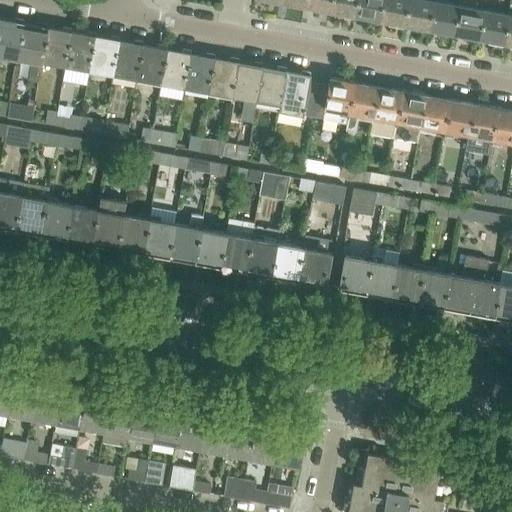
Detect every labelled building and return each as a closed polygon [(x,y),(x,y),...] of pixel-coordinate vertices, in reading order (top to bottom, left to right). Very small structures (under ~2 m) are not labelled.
[(302,0),(302,7),(327,11),(329,0),(302,0)] [(329,0),(327,11),(352,16),(354,0),(329,0)] [(354,0),(352,16),(377,20),(380,0),(354,0)] [(406,0),(380,0),(377,20),(402,25),(406,0)] [(406,0),(402,25),(427,30),(432,0),(406,0)] [(457,4),(436,0),(432,0),(427,30),(451,34),(457,4)] [(457,4),(451,34),(477,39),(483,8),(457,4)] [(507,13),(483,8),(477,39),(502,43),(507,13)] [(511,13),(507,13),(502,43),(511,45),(511,13)] [(0,53),(16,57),(22,21),(0,16),(0,53)] [(46,25),(22,21),(16,57),(30,59),(27,79),(36,81),(40,61),(46,25)] [(40,61),(64,65),(70,30),(46,25),(40,61)] [(88,70),(94,34),(70,30),(64,65),(88,70)] [(118,38),(94,34),(88,70),(112,74),(118,38)] [(136,78),(142,43),(118,38),(112,74),(136,78)] [(165,47),(142,43),(136,78),(159,82),(165,47)] [(183,87),(190,51),(165,47),(159,82),(183,87)] [(213,56),(190,51),(183,87),(207,91),(213,56)] [(231,95),(237,60),(213,56),(207,91),(231,95)] [(261,64),(237,60),(231,95),(255,100),(261,64)] [(278,108),(285,69),(261,64),(255,100),(278,104),(277,108),(278,108)] [(310,73),(285,69),(278,108),(312,114),(317,84),(308,82),(310,73)] [(353,81),(329,77),(328,85),(317,84),(312,114),(345,121),(346,115),(353,81)] [(346,115),(345,121),(344,128),(355,130),(357,118),(371,120),(372,115),(378,85),(353,81),(346,115)] [(393,137),(401,90),(378,85),(372,115),(371,120),(369,133),(393,137)] [(419,123),(425,94),(401,90),(393,137),(416,141),(418,129),(419,123)] [(449,98),(425,94),(419,123),(418,129),(443,133),(449,98)] [(468,132),(473,103),(449,98),(443,133),(453,135),(454,130),(468,132)] [(496,107),(473,103),(468,132),(483,135),(482,140),(490,141),(496,107)] [(20,106),(18,119),(29,121),(31,108),(20,106)] [(511,139),(511,109),(496,107),(490,141),(500,143),(501,138),(511,139)] [(41,123),(53,125),(55,112),(44,110),(41,123)] [(54,116),(53,125),(77,130),(79,116),(68,114),(67,119),(54,116)] [(103,120),(79,116),(77,130),(101,134),(103,120)] [(103,120),(101,134),(114,136),(125,138),(127,125),(116,123),(103,120)] [(3,136),(1,142),(28,147),(29,140),(31,128),(5,123),(3,136)] [(138,141),(148,142),(151,129),(140,127),(138,141)] [(57,133),(31,128),(29,140),(55,145),(57,133)] [(175,133),(151,129),(148,142),(172,147),(175,133)] [(57,133),(55,145),(71,148),(73,136),(57,133)] [(186,149),(196,151),(198,138),(188,136),(186,149)] [(109,142),(83,138),(80,150),(106,155),(109,142)] [(222,142),(198,138),(196,151),(220,155),(222,142)] [(106,155),(132,159),(134,147),(109,142),(106,155)] [(222,142),(220,155),(245,160),(247,146),(222,142)] [(160,152),(134,147),(132,159),(157,164),(160,152)] [(260,149),(258,162),(268,164),(270,150),(260,149)] [(172,166),(174,154),(160,152),(157,164),(172,166)] [(196,158),(194,170),(208,173),(211,161),(196,158)] [(302,170),(335,176),(337,164),(304,158),(302,170)] [(211,161),(208,173),(224,176),(227,164),(211,161)] [(362,168),(337,164),(335,176),(360,180),(362,168)] [(262,170),(237,165),(235,178),(260,182),(262,170)] [(384,185),(386,173),(362,168),(360,180),(384,185)] [(288,174),(262,170),(260,182),(274,184),(272,196),(284,198),(288,174)] [(386,173),(384,185),(399,187),(401,176),(386,173)] [(0,226),(13,229),(19,194),(22,179),(0,175),(0,226)] [(313,179),(301,177),(299,188),(311,191),(313,179)] [(13,229),(39,233),(46,196),(48,184),(22,179),(19,194),(13,229)] [(325,193),(327,182),(313,179),(311,191),(325,193)] [(417,179),(415,190),(432,193),(434,182),(417,179)] [(432,193),(449,196),(451,185),(434,182),(432,193)] [(161,207),(175,210),(180,188),(166,184),(161,207)] [(380,203),(382,192),(352,186),(348,210),(370,214),(373,202),(380,203)] [(465,187),(463,199),(479,202),(481,190),(465,187)] [(481,190),(479,202),(495,204),(497,193),(481,190)] [(97,206),(90,243),(116,247),(117,241),(122,214),(125,197),(100,192),(97,206)] [(382,192),(380,203),(397,206),(399,195),(382,192)] [(64,238),(70,204),(56,202),(56,198),(46,196),(39,233),(64,238)] [(417,210),(431,212),(433,201),(419,198),(417,210)] [(460,206),(433,201),(431,212),(458,217),(460,206)] [(64,238),(90,243),(97,206),(85,204),(85,207),(70,204),(64,238)] [(471,220),(473,208),(460,206),(458,217),(471,220)] [(473,208),(471,220),(483,222),(485,210),(473,208)] [(499,213),(485,210),(483,222),(497,225),(499,213)] [(122,214),(117,241),(116,247),(141,252),(148,215),(137,213),(137,216),(122,214)] [(173,223),(166,257),(192,261),(199,224),(200,215),(190,213),(187,225),(173,223)] [(148,215),(141,252),(166,257),(169,241),(173,223),(158,220),(158,217),(148,215)] [(223,241),(219,266),(244,271),(253,223),(254,220),(228,215),(225,232),(223,241)] [(253,223),(244,271),(270,276),(276,241),(278,228),(253,223)] [(199,224),(192,261),(219,266),(225,232),(210,229),(210,226),(199,224)] [(302,243),(296,280),(323,285),(329,251),(332,237),(304,232),(302,243)] [(291,244),(276,241),(270,276),(296,280),(302,243),(291,241),(291,244)] [(338,288),(365,293),(371,255),(360,253),(360,256),(344,253),(338,288)] [(391,297),(396,263),(382,260),(382,257),(371,255),(365,293),(391,297)] [(462,275),(448,272),(442,307),(467,311),(477,258),(466,256),(463,272),(462,275)] [(494,316),(500,282),(484,279),(485,276),(487,260),(477,258),(467,311),(494,316)] [(412,265),(396,263),(391,297),(415,302),(422,264),(412,263),(412,265)] [(415,302),(442,307),(448,272),(433,270),(433,266),(422,264),(415,302)] [(494,316),(511,319),(511,283),(500,282),(494,316)] [(0,419),(6,421),(8,412),(14,379),(0,376),(0,419)] [(8,412),(31,416),(37,384),(14,379),(8,412)] [(31,416),(56,420),(62,388),(37,384),(31,416)] [(56,420),(80,425),(86,392),(62,388),(56,420)] [(80,425),(104,429),(110,397),(86,392),(80,425)] [(126,443),(128,433),(134,401),(110,397),(104,429),(102,439),(126,443)] [(128,433),(152,438),(158,406),(134,401),(128,433)] [(152,438),(176,442),(182,410),(158,406),(152,438)] [(176,442),(200,447),(206,414),(182,410),(176,442)] [(200,447),(224,451),(230,419),(206,414),(200,447)] [(224,451),(248,455),(254,423),(230,419),(224,451)] [(248,455),(272,460),(278,427),(254,423),(248,455)] [(302,432),(278,427),(272,460),(297,464),(302,432)] [(2,445),(0,454),(16,457),(19,439),(3,436),(2,445)] [(60,456),(50,454),(48,463),(72,467),(76,447),(63,444),(60,456)] [(86,448),(76,447),(72,467),(96,472),(98,463),(84,460),(86,448)] [(36,451),(34,460),(48,463),(50,454),(36,451)] [(440,511),(443,498),(432,496),(435,478),(438,479),(440,465),(365,451),(362,465),(365,465),(361,483),(350,481),(345,511),(348,511),(440,511)] [(134,470),(129,469),(127,477),(144,480),(148,461),(136,459),(134,470)] [(164,464),(148,461),(144,480),(161,483),(164,464)] [(96,472),(112,475),(114,466),(98,463),(96,472)] [(172,463),(168,485),(192,489),(194,480),(196,468),(172,463)] [(227,475),(224,495),(240,498),(244,478),(227,475)] [(255,480),(244,478),(240,498),(264,502),(268,482),(267,482),(266,490),(254,488),(255,480)] [(192,489),(209,492),(210,483),(194,480),(192,489)] [(268,482),(264,502),(289,507),(291,495),(276,492),(277,484),(268,482)]
